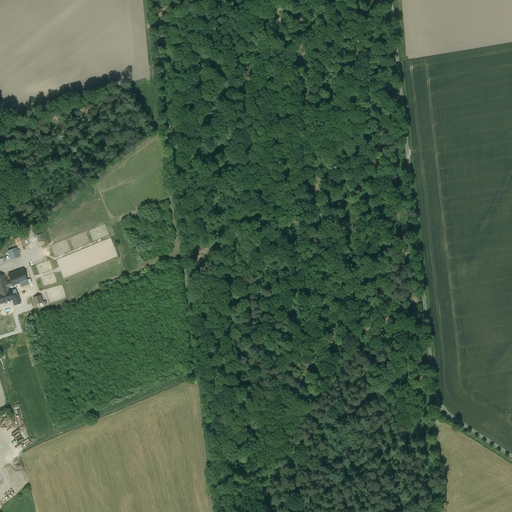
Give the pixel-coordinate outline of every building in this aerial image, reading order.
[(13,260),(22,256),(18,246),(9,250),(13,260)] [(23,269),(16,272),(20,283),(27,280),(24,273),(23,269)] [(16,272),(8,275),(10,281),(6,283),(7,287),(15,285),(20,283),(16,272)] [(5,281),(0,283),(0,294),(9,292),(7,287),(6,283),(5,281)] [(0,294),(0,303),(12,300),(9,291),(9,292),(0,294)] [(41,296),(33,299),(35,305),(43,302),(41,296)] [(26,448),(31,444),(27,437),(21,441),(26,448)]
